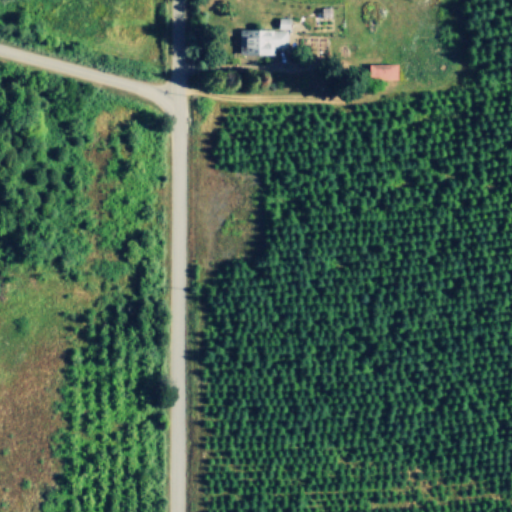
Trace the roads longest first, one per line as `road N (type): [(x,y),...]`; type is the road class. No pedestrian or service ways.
road 1 (residential): [(175,0),(174,511)]
road 2 (track): [(177,131),(142,89),(0,52)]
